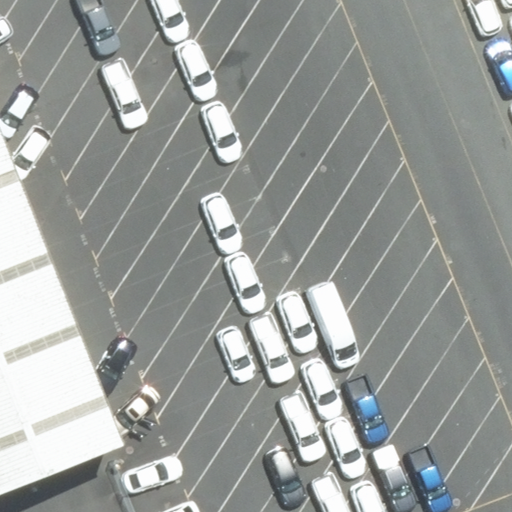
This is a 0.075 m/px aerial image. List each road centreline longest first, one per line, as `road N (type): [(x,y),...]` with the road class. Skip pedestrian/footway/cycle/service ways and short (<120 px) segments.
road 1 (unknown): [(77,0),(262,511)]
road 2 (unknown): [(395,0),(511,314)]
